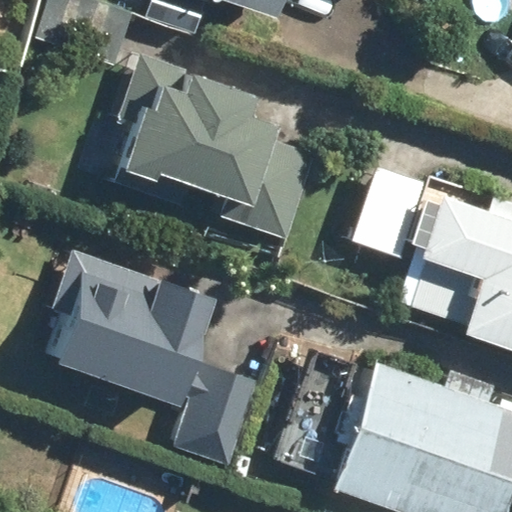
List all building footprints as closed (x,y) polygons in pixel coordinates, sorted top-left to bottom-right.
[(125,5),(109,0),(62,0),(49,43),(108,61),(125,5)] [(228,0),(258,10),(261,0),(228,0)] [(241,85),(132,45),(107,113),(117,117),(96,175),(173,203),(180,184),(218,197),(213,211),(280,236),(311,151),(256,132),(261,120),(232,110),(241,85)] [(417,182),(366,164),(337,247),(389,265),(391,257),(417,182)] [(511,218),(427,188),(404,251),(464,272),(444,327),(511,351),(511,218)] [(202,292),(67,241),(42,309),(50,312),(34,353),(161,401),(202,292)] [(340,360),(304,347),(286,394),(323,407),(340,360)] [(483,511),(511,433),(511,410),(356,353),(309,480),(395,511),(483,511)] [(252,378),(195,357),(163,445),(220,465),(252,378)]
